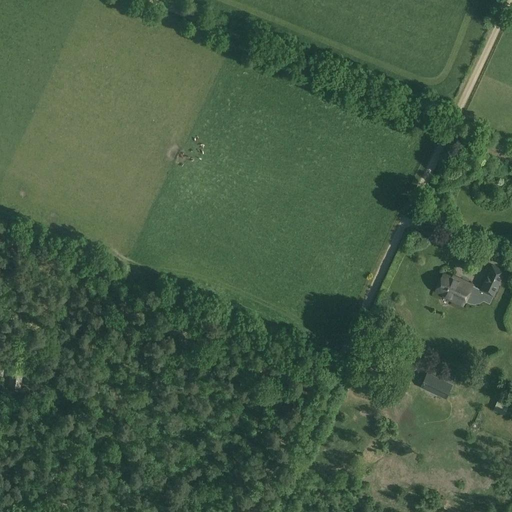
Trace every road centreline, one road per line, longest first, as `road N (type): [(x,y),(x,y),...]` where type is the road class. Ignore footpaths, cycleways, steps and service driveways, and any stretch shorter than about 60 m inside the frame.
road 1 (track): [(270,511),(506,0)]
road 2 (track): [(511,150),(155,0)]
